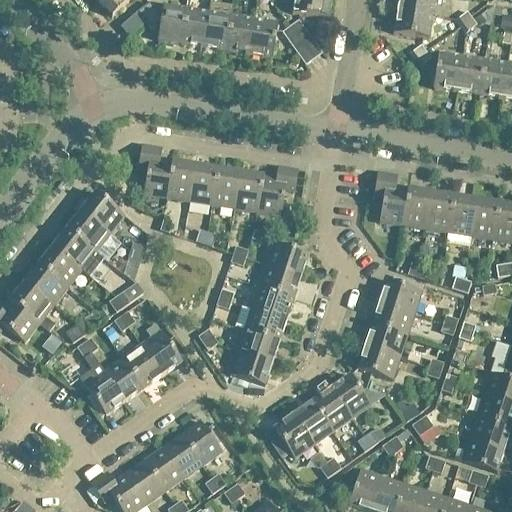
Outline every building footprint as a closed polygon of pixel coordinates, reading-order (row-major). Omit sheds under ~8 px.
[(111,19),(131,0),(96,0),(95,1),(111,19)] [(326,21),(329,0),(293,0),(291,15),(326,21)] [(431,17),(433,0),(397,0),(396,12),(431,17)] [(180,46),(186,11),(162,7),(161,12),(153,11),(149,4),(137,13),(149,30),(158,32),(157,42),(180,46)] [(203,50),(208,14),(186,11),(180,46),(203,50)] [(427,41),(431,17),(396,12),(392,35),(427,41)] [(460,28),(471,19),(466,13),(455,21),(460,28)] [(225,53),(231,18),(208,14),(203,50),(225,53)] [(511,17),(503,16),(501,28),(511,29),(511,26),(511,17)] [(248,57),(253,22),(231,18),(225,53),(248,57)] [(476,26),(471,19),(460,28),(465,35),(476,26)] [(271,60),(277,25),(253,22),(248,57),(271,60)] [(289,28),(301,44),(309,38),(298,22),(296,23),(289,28)] [(293,50),(301,44),(289,28),(281,34),(293,50)] [(509,46),(511,32),(504,31),(501,45),(509,46)] [(414,62),(425,53),(421,46),(409,55),(414,62)] [(430,60),(425,53),(414,62),(419,68),(430,60)] [(455,94),(461,59),(438,55),(432,90),(455,94)] [(478,97),(484,62),(461,59),(455,94),(478,97)] [(501,101),(506,66),(484,62),(478,97),(501,101)] [(511,102),(511,66),(506,66),(501,101),(511,102)] [(166,200),(172,163),(159,161),(161,150),(141,147),(137,170),(147,171),(143,197),(166,200)] [(189,204),(194,167),(172,163),(166,200),(189,204)] [(211,208),(217,171),(194,167),(189,204),(211,208)] [(280,218),(284,193),(293,194),(297,172),(277,169),(276,180),(262,178),(256,215),(280,218)] [(234,211),(240,174),(217,171),(211,208),(234,211)] [(256,215),(262,178),(240,174),(234,211),(256,215)] [(402,228),(408,191),(395,189),(396,178),(377,174),(373,197),(383,199),(379,224),(402,228)] [(424,231),(430,195),(408,191),(402,228),(424,231)] [(124,218),(105,203),(94,195),(80,213),(109,236),(124,218)] [(447,235),(453,198),(430,195),(424,231),(447,235)] [(470,239),(475,202),(453,198),(447,235),(470,239)] [(492,242),(498,205),(475,202),(470,239),(492,242)] [(511,245),(511,207),(498,205),(492,242),(511,245)] [(109,236),(80,213),(66,231),(95,254),(109,236)] [(167,235),(172,223),(163,220),(159,232),(167,235)] [(95,254),(66,231),(52,249),(81,272),(95,254)] [(203,247),(207,234),(199,232),(195,244),(203,247)] [(263,244),(266,236),(254,232),(251,240),(263,244)] [(211,249),(215,237),(207,234),(203,247),(211,249)] [(142,256),(144,248),(132,244),(129,252),(142,256)] [(300,279),(307,256),(272,245),(265,267),(300,279)] [(245,260),(247,252),(235,248),(232,256),(245,260)] [(81,272),(52,249),(37,267),(67,290),(81,272)] [(139,264),(142,256),(129,252),(127,260),(139,264)] [(242,268),(245,260),(232,256),(230,264),(242,268)] [(415,279),(419,267),(411,264),(407,276),(415,279)] [(511,277),(511,266),(511,265),(503,266),(505,279),(511,277)] [(505,279),(503,266),(495,267),(497,280),(505,279)] [(67,290),(37,267),(23,285),(53,308),(67,290)] [(293,300),(300,279),(265,267),(257,289),(293,300)] [(423,282),(427,270),(419,267),(415,279),(423,282)] [(459,294),(463,282),(455,279),(451,291),(459,294)] [(413,316),(421,294),(385,282),(378,304),(413,316)] [(467,296),(471,284),(463,282),(459,294),(467,296)] [(53,308),(23,285),(9,303),(38,326),(54,338),(59,331),(44,319),(53,308)] [(495,296),(494,287),(481,289),(482,297),(495,296)] [(286,322),(293,300),(257,289),(250,310),(286,322)] [(230,304),(233,296),(221,292),(218,300),(230,304)] [(122,310),(129,305),(122,294),(115,299),(122,310)] [(122,310),(115,299),(108,304),(115,314),(122,310)] [(228,312),(230,304),(218,300),(215,308),(228,312)] [(38,326),(9,303),(1,313),(0,312),(0,332),(3,328),(24,344),(38,326)] [(406,338),(413,316),(378,304),(371,326),(406,338)] [(105,309),(98,313),(104,322),(110,318),(105,309)] [(279,344),(286,322),(250,310),(243,332),(279,344)] [(134,324),(127,314),(120,319),(127,329),(134,324)] [(454,330),(457,322),(445,318),(442,326),(454,330)] [(127,329),(120,319),(113,323),(121,334),(127,329)] [(90,332),(83,322),(76,327),(83,337),(90,332)] [(486,332),(475,328),(463,324),(460,332),(472,336),(483,340),(486,332)] [(399,360),(406,338),(371,326),(364,348),(399,360)] [(452,338),(454,330),(442,326),(440,334),(452,338)] [(72,345),(83,337),(76,327),(64,335),(72,345)] [(161,377),(181,364),(166,343),(155,327),(145,333),(150,340),(140,347),(161,377)] [(111,329),(103,335),(110,344),(118,339),(111,329)] [(213,339),(209,333),(208,331),(197,339),(202,346),(213,339)] [(272,365),(279,344),(243,332),(236,354),(272,365)] [(470,344),(472,336),(460,332),(457,340),(470,344)] [(187,359),(172,339),(166,343),(181,364),(187,359)] [(207,352),(217,345),(213,339),(202,346),(207,352)] [(97,351),(90,340),(83,345),(90,355),(97,351)] [(90,355),(83,345),(76,350),(83,360),(90,355)] [(161,377),(140,347),(121,360),(143,391),(161,377)] [(392,382),(399,360),(364,348),(356,370),(392,382)] [(264,388),(272,365),(236,354),(229,376),(264,388)] [(91,372),(79,381),(105,417),(124,404),(103,373),(90,355),(83,360),(91,372)] [(143,391),(121,360),(103,373),(124,404),(143,391)] [(440,373),(443,365),(431,361),(428,369),(440,373)] [(438,381),(440,373),(428,369),(425,377),(438,381)] [(511,406),(511,382),(490,375),(482,397),(511,406)] [(455,388),(458,380),(446,376),(443,384),(455,388)] [(370,407),(348,377),(329,390),(351,421),(370,407)] [(452,396),(455,388),(443,384),(440,392),(452,396)] [(351,421),(329,390),(310,403),(332,434),(351,421)] [(511,431),(511,426),(511,406),(482,397),(475,419),(511,431)] [(332,434),(310,403),(292,417),(313,447),(332,434)] [(419,415),(412,406),(399,415),(405,424),(419,415)] [(313,447),(292,417),(272,430),(282,444),(290,455),(294,461),(313,447)] [(432,428),(425,418),(418,423),(425,433),(432,428)] [(504,452),(511,431),(475,419),(468,441),(504,452)] [(221,454),(199,423),(180,437),(202,468),(221,454)] [(425,433),(418,423),(411,428),(418,438),(425,433)] [(377,444),(370,434),(363,439),(370,449),(377,444)] [(202,468),(180,437),(161,450),(183,481),(202,468)] [(370,449),(363,439),(356,443),(363,454),(370,449)] [(402,449),(395,439),(388,444),(396,454),(402,449)] [(496,475),(504,452),(468,441),(461,463),(496,475)] [(396,454),(388,444),(381,449),(389,459),(396,454)] [(183,481),(161,450),(143,463),(164,494),(183,481)] [(432,473),(436,461),(428,458),(424,471),(432,473)] [(340,470),(333,460),(326,465),(333,475),(340,470)] [(440,476),(444,464),(436,461),(432,473),(440,476)] [(164,494),(143,463),(124,476),(145,507),(164,494)] [(333,475),(326,465),(319,470),(326,480),(333,475)] [(362,511),(371,511),(382,479),(360,472),(348,507),(362,511)] [(479,475),(471,473),(465,493),(473,495),(475,488),(479,475)] [(138,511),(145,507),(124,476),(113,484),(106,475),(90,486),(92,489),(100,500),(103,505),(111,499),(120,511),(138,511)] [(483,490),(487,478),(479,475),(475,488),(483,490)] [(225,487),(218,476),(211,481),(218,492),(225,487)] [(395,511),(404,486),(382,479),(371,511),(395,511)] [(218,492),(211,481),(204,486),(211,496),(218,492)] [(244,496),(237,486),(230,491),(237,501),(244,496)] [(419,511),(426,493),(404,486),(395,511),(419,511)] [(92,489),(86,493),(93,504),(100,500),(92,489)] [(237,501),(230,491),(223,496),(230,506),(237,501)] [(443,511),(447,501),(426,493),(419,511),(443,511)] [(467,511),(469,508),(447,501),(443,511),(467,511)] [(187,511),(180,502),(174,507),(176,511),(187,511)] [(25,511),(29,508),(22,503),(14,511),(25,511)]
